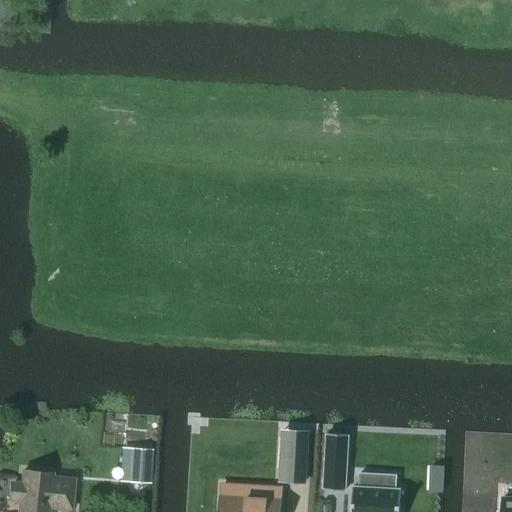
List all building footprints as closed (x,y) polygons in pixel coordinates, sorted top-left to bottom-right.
[(0,0),(0,21),(13,22),(14,0),(0,0)] [(348,435),(327,434),(324,490),(345,491),(348,435)] [(282,457),(280,482),(304,484),(307,438),(295,437),(294,458),(282,457)] [(131,449),(129,479),(150,481),(152,450),(131,449)] [(71,509),(74,481),(52,479),(52,474),(23,471),(22,485),(12,484),(10,499),(20,500),(19,511),(48,511),(49,507),(71,509)] [(396,476),(390,476),(360,474),(359,488),(353,487),(352,503),(351,511),(399,511),(401,490),(395,490),(396,476)] [(222,503),(221,511),(278,511),(280,490),(246,488),(245,505),(222,503)] [(511,511),(511,499),(503,499),(502,511),(511,511)]
